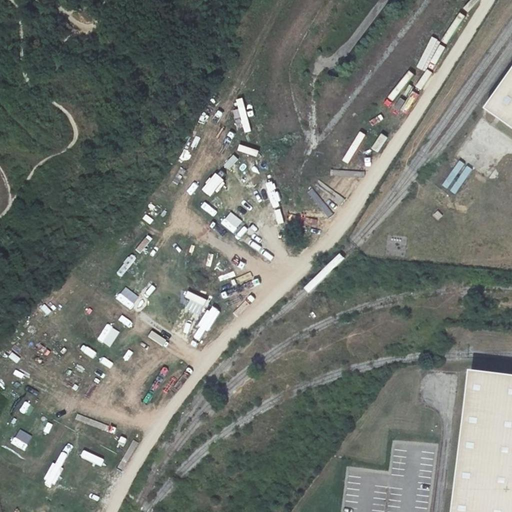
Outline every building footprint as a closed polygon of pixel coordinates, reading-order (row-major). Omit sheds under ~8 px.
[(511,76),(486,113),(511,131),(511,76)] [(251,187),(256,171),(242,167),(237,182),(251,187)] [(211,222),(221,211),(208,198),(198,210),(211,222)] [(249,212),(237,224),(249,236),(261,224),(249,212)] [(248,249),(240,260),(245,264),(254,254),(248,249)] [(149,267),(141,279),(154,288),(162,275),(149,267)] [(118,306),(128,293),(117,284),(106,297),(118,306)] [(128,359),(143,363),(147,348),(132,344),(128,359)] [(511,511),(511,372),(469,367),(452,511),(511,511)] [(118,399),(111,414),(126,422),(133,407),(118,399)] [(109,446),(118,433),(104,424),(96,436),(109,446)] [(92,462),(91,451),(80,452),(81,463),(92,462)]
